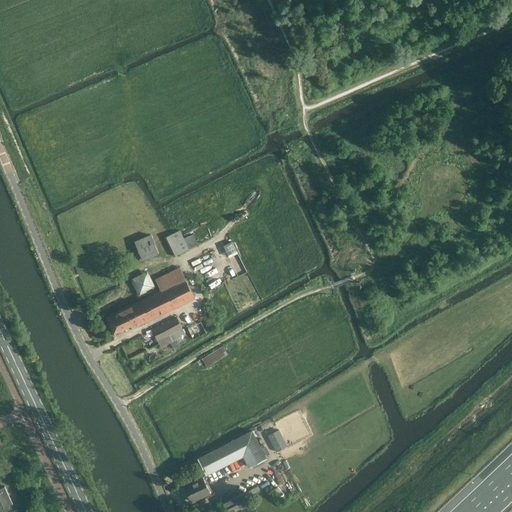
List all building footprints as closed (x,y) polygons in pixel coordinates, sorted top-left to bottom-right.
[(196,240),(203,241),(207,236),(204,229),(197,228),(193,234),(196,240)] [(171,235),(164,239),(170,251),(173,257),(175,256),(197,246),(192,235),(182,240),(179,232),(171,235)] [(149,236),(133,244),(138,254),(142,261),(158,254),(153,245),(149,236)] [(232,242),(224,246),(230,257),(237,253),(232,242)] [(136,252),(135,252),(134,252),(133,252),(132,252),(131,253),(130,253),(130,254),(130,255),(129,255),(129,256),(129,257),(129,258),(130,259),(130,260),(131,260),(131,261),(132,261),(133,261),(134,262),(135,262),(135,261),(136,261),(137,261),(137,260),(138,260),(139,259),(139,258),(139,257),(139,256),(139,255),(139,254),(138,254),(138,253),(137,252),(136,252)] [(120,259),(120,260),(120,261),(120,262),(120,263),(121,264),(122,265),(122,266),(123,266),(124,266),(125,266),(126,266),(127,266),(128,266),(128,265),(129,264),(130,263),(130,262),(130,261),(130,260),(130,259),(129,259),(129,258),(128,257),(127,257),(126,256),(125,256),(124,256),(123,256),(122,257),(121,258),(121,259),(120,259)] [(111,272),(112,272),(113,272),(114,273),(115,273),(116,273),(117,272),(118,272),(119,271),(120,270),(120,269),(121,268),(121,267),(121,265),(120,265),(120,264),(120,263),(119,262),(118,262),(118,261),(117,261),(116,261),(115,261),(114,261),(112,261),(111,262),(110,263),(109,264),(109,265),(109,266),(109,267),(109,268),(109,269),(110,270),(110,271),(111,271),(111,272)] [(228,264),(205,275),(211,288),(234,277),(228,264)] [(106,318),(114,333),(132,324),(134,327),(144,322),(194,298),(180,268),(168,273),(155,280),(158,286),(161,291),(141,301),(106,318)] [(131,280),(139,295),(155,288),(147,272),(131,280)] [(181,328),(182,328),(177,317),(152,330),(159,344),(160,348),(170,343),(173,350),(181,346),(180,344),(185,342),(182,336),(185,335),(181,328)] [(189,333),(193,340),(206,333),(200,323),(187,329),(189,333)] [(221,346),(200,359),(205,368),(227,354),(221,346)] [(282,416),(274,421),(282,436),(288,433),(283,424),(285,422),(282,416)] [(253,431),(198,458),(206,474),(206,475),(244,455),(250,467),(267,458),(253,431)] [(184,485),(192,501),(192,502),(213,491),(204,475),(202,476),(202,475),(184,485)] [(0,509),(13,504),(4,487),(0,488),(0,509)] [(237,495),(235,490),(225,495),(228,500),(222,503),(226,511),(233,511),(250,503),(243,491),(237,495)]
